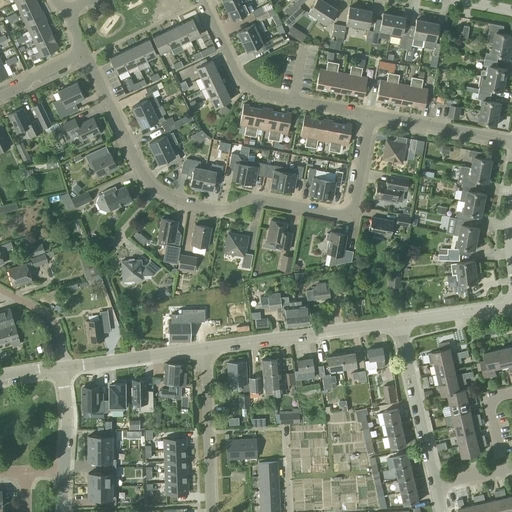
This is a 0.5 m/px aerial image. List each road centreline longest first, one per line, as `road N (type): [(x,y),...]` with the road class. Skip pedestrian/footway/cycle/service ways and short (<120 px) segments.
road 1 (residential): [(371,116),(348,212),(259,200),(217,210),(156,190)]
road 2 (residential): [(371,116),(252,89),(232,67),(200,0)]
road 3 (residential): [(204,350),(399,324)]
road 4 (residential): [(434,486),(399,324)]
road 5 (residential): [(211,511),(204,350)]
road 6 (residential): [(156,190),(83,53)]
road 7 (residential): [(60,368),(204,350)]
road 8 (residential): [(511,142),(371,116)]
